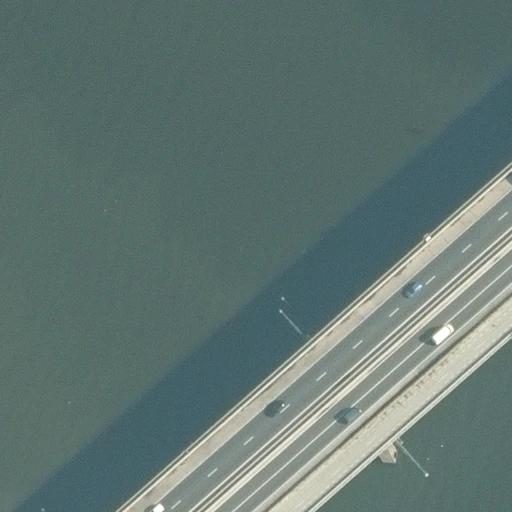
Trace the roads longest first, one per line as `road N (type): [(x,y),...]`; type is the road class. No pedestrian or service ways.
road 1 (motorway): [(511,212),(172,511)]
road 2 (motorway): [(236,511),(511,269)]
road 3 (unclassified): [(294,511),(511,320)]
